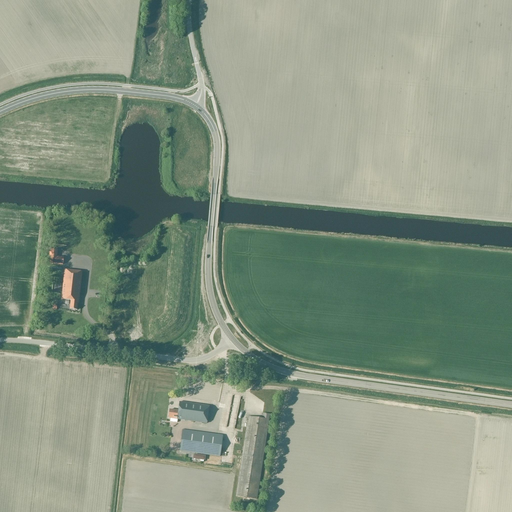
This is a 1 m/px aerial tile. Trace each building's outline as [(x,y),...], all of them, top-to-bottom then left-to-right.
[(50,250),(49,264),(63,265),(63,257),(57,257),(57,250),(50,250)] [(61,299),(71,300),(70,309),(77,310),(78,304),(79,304),(82,272),(65,270),(61,299)] [(169,410),(168,418),(170,418),(207,423),(209,406),(179,402),(178,411),(169,410)] [(248,417),(236,496),(256,499),(269,420),(270,414),(263,413),(262,419),(248,417)] [(179,451),(220,457),(223,435),(182,430),(179,451)]
